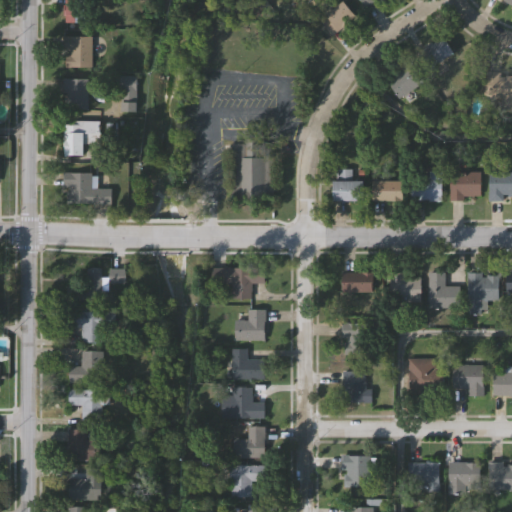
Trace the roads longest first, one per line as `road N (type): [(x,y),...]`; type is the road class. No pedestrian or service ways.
road 1 (residential): [(442,0),(349,68),(313,134),(302,235),(304,511)]
road 2 (tertiary): [(511,236),(0,233)]
road 3 (tertiary): [(24,511),(26,0)]
road 4 (residential): [(511,430),(305,429)]
